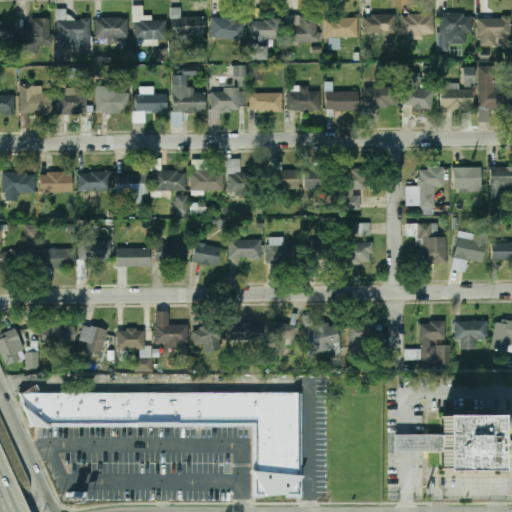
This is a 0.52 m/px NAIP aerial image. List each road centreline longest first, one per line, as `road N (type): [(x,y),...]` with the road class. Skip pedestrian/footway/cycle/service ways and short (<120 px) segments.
road 1 (residential): [(511,289),(33,297),(0,305)]
road 2 (residential): [(511,136),(0,142)]
road 3 (residential): [(401,370),(398,139)]
road 4 (primary): [(58,511),(0,379)]
